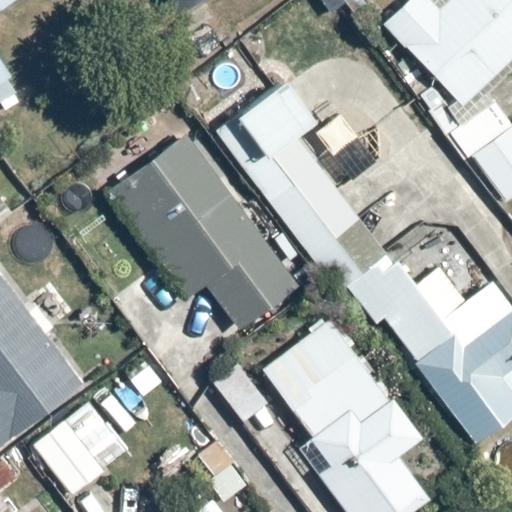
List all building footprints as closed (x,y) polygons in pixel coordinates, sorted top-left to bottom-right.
[(425,117),(462,160),(467,155),(507,200),(511,195),(511,128),(482,95),(511,67),(511,0),(400,0),(379,19),(449,96),(425,117)] [(0,109),(21,95),(0,63),(0,109)] [(341,282),(385,250),(340,188),(300,131),(312,123),(280,78),(263,90),(229,113),(230,114),(213,126),(328,284),(337,277),(341,282)] [(294,284),(181,131),(102,189),(196,316),(214,303),(233,329),(294,284)] [(385,250),(341,282),(370,323),(379,317),(471,445),(511,415),(511,396),(505,387),(511,381),(511,311),(490,282),(486,276),(432,315),(394,261),(385,250)] [(0,444),(59,400),(64,407),(90,388),(0,269),(0,444)] [(327,313),(217,394),(238,423),(277,393),(311,439),(297,449),(343,511),(413,511),(428,502),(393,454),(417,436),(327,313)] [(125,448),(85,398),(29,443),(68,493),(125,448)] [(209,484),(221,500),(247,481),(212,434),(179,459),(201,490),(209,484)] [(0,511),(10,511),(0,497),(0,511)] [(215,511),(210,505),(204,498),(186,511),(215,511)]
